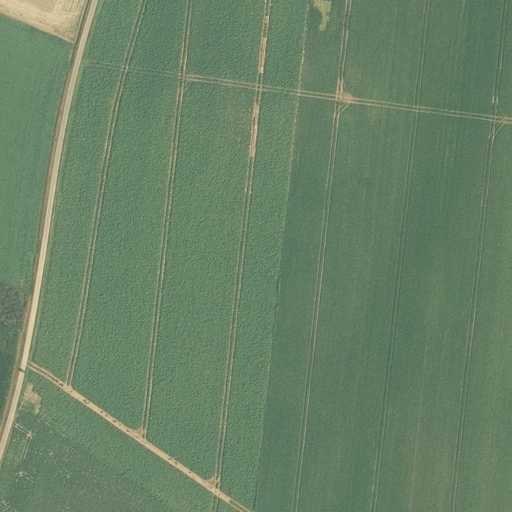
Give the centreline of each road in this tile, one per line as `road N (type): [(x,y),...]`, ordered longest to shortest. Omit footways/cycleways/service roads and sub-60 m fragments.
road 1 (track): [(0,139),(85,181),(208,209),(511,198)]
road 2 (unclassified): [(0,447),(97,0)]
